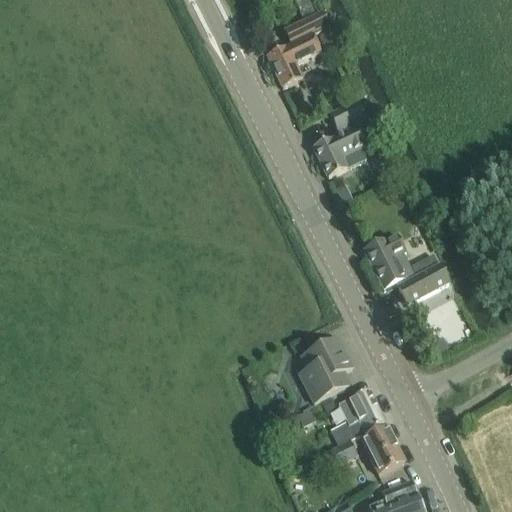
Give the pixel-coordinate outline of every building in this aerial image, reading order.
[(330,31),(322,15),(284,33),(291,49),(267,60),(282,92),(300,83),(294,71),(321,58),(312,39),(319,36),(330,31)] [(319,36),(327,52),(338,47),(330,31),(319,36)] [(354,64),(349,52),(338,56),(343,69),(354,64)] [(331,118),(339,134),(366,121),(365,119),(376,113),(371,102),(369,103),(368,101),(331,118)] [(358,128),(312,151),(313,151),(328,182),(365,163),(359,152),(367,148),(358,128)] [(366,254),(364,255),(381,288),(384,293),(398,286),(413,278),(411,273),(409,270),(403,257),(406,255),(397,238),(382,246),(366,254)] [(398,286),(404,299),(409,308),(450,286),(439,265),(413,278),(398,286)] [(455,352),(449,337),(428,346),(435,361),(455,352)] [(310,372),(298,378),(313,408),(336,397),(343,393),(350,390),(349,389),(346,391),(339,379),(346,375),(352,372),(337,343),(319,352),(315,354),(304,360),(310,372)] [(331,434),(340,450),(350,444),(385,427),(368,394),(338,409),(346,426),(331,434)] [(387,431),(369,440),(361,445),(364,450),(361,451),(363,455),(366,454),(379,479),(405,465),(387,431)] [(350,444),(340,450),(331,455),(339,470),(358,459),(350,444)] [(368,511),(369,511),(422,511),(412,486),(381,498),(384,504),(368,511)]
